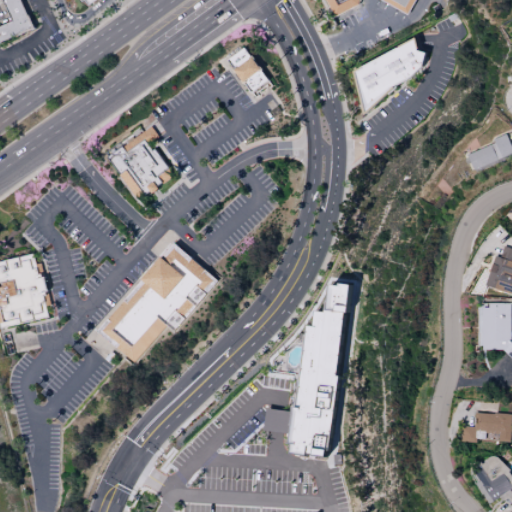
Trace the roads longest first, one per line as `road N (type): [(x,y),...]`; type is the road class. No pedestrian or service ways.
road 1 (residential): [(511,192),(470,221),(454,268),(440,449),(455,490),(476,511)]
road 2 (tertiary): [(285,291),(323,244),(339,177),(339,134),(313,51),(283,0)]
road 3 (tertiary): [(262,0),(307,92),(317,150),(310,210),(285,291)]
road 4 (tertiary): [(285,291),(148,433),(100,511)]
road 5 (secondary): [(169,0),(17,103)]
road 6 (secondary): [(0,167),(141,67)]
